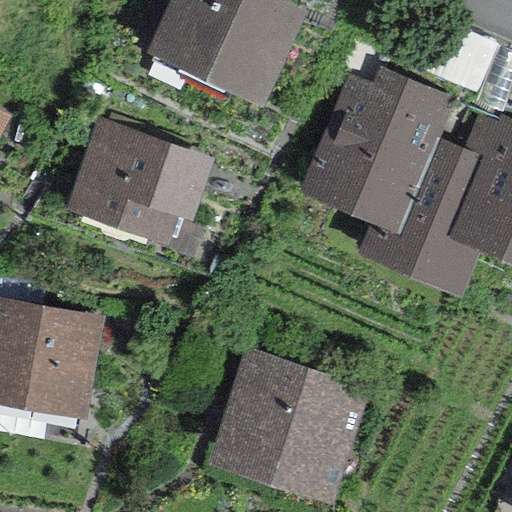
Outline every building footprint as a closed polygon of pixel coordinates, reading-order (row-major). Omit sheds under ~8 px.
[(174,0),(156,41),(161,44),(156,54),(237,90),(241,80),(273,94),(312,6),(298,0),(174,0)] [(491,61),(492,24),(437,23),(436,60),(491,61)] [(381,211),(393,216),(429,126),(444,132),(459,93),(382,63),(375,80),(354,72),(309,183),(381,211)] [(0,137),(15,111),(0,102),(0,137)] [(219,151),(98,113),(71,200),(165,230),(161,244),(194,255),(204,223),(184,217),(187,207),(200,211),(219,151)] [(479,113),(468,142),(503,156),(472,233),(488,239),(511,248),(511,117),(503,114),(500,121),(479,113)] [(429,126),(393,216),(381,211),(367,245),(470,285),(488,239),(472,233),(503,156),(468,142),(444,132),(429,126)] [(0,405),(82,419),(84,408),(94,409),(110,310),(25,295),(28,278),(0,273),(0,405)] [(342,494),(376,382),(252,343),(217,455),(342,494)]
